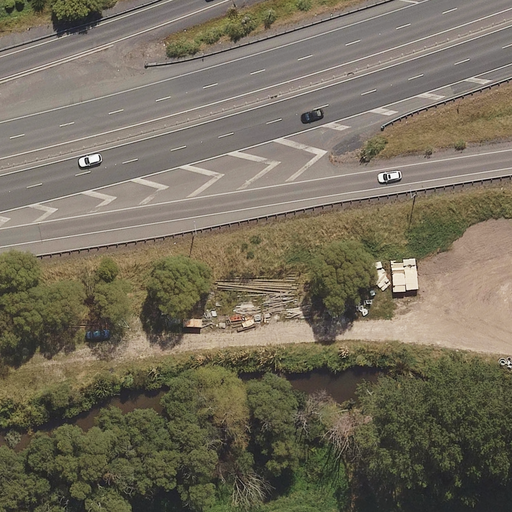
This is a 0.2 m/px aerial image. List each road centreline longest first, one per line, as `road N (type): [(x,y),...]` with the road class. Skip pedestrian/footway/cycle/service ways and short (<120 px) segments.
road 1 (motorway): [(511,35),(401,79),(139,159),(0,191)]
road 2 (motorway): [(511,153),(0,230)]
road 3 (motorway): [(0,138),(160,99),(480,0)]
road 4 (motorway): [(0,62),(192,0)]
